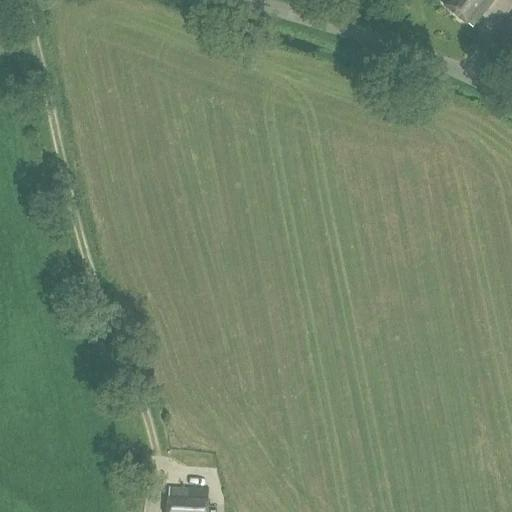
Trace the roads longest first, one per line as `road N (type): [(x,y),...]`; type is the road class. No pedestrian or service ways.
road 1 (unclassified): [(145,511),(153,462),(136,389),(71,230),(21,0)]
road 2 (unclassified): [(511,101),(432,59),(238,0)]
